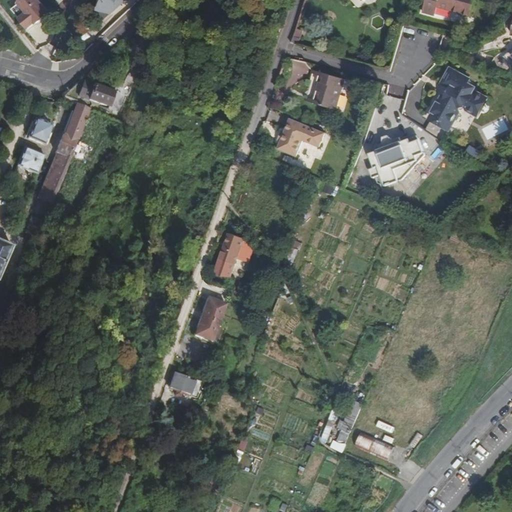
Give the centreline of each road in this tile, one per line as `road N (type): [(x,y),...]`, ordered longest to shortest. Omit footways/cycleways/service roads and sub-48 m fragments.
road 1 (unclassified): [(160,375),(298,0)]
road 2 (tertiary): [(0,66),(55,80),(73,73),(155,0)]
road 3 (residential): [(511,391),(403,511)]
road 4 (track): [(116,511),(160,375)]
